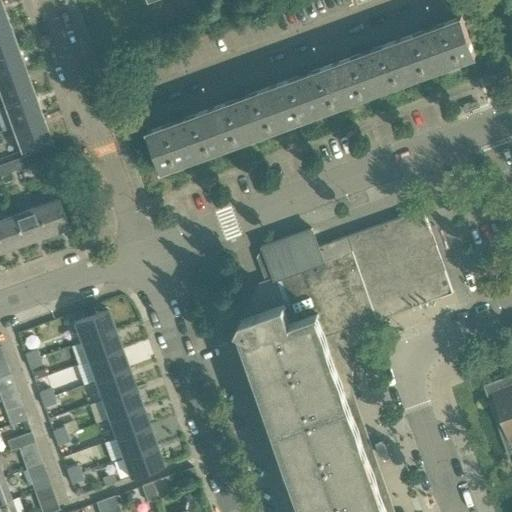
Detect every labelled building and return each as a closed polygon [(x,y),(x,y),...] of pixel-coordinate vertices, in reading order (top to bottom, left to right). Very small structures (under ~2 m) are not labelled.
[(0,2),(0,29),(9,26),(0,2)] [(405,37),(402,38),(416,77),(475,55),(462,17),(435,27),(433,20),(422,24),(424,30),(405,37)] [(0,53),(17,48),(9,26),(0,29),(0,53)] [(362,53),(342,60),(356,99),(416,77),(402,38),(372,49),(370,43),(360,46),(362,53)] [(0,80),(25,71),(17,48),(0,53),(0,80)] [(291,123),(356,99),(342,60),(278,84),(291,123)] [(5,105),(33,95),(25,71),(0,80),(0,92),(4,104),(5,105)] [(213,107),(227,147),(291,123),(278,84),(213,107)] [(13,129),(42,118),(33,95),(5,105),(13,129)] [(227,147),(213,107),(184,118),(182,111),(172,115),(174,121),(148,131),(162,170),(227,147)] [(42,118),(13,129),(21,152),(50,141),(42,118)] [(21,171),(45,162),(40,150),(17,159),(21,168),(21,171)] [(0,175),(21,168),(17,159),(0,164),(0,175)] [(34,207),(45,236),(68,228),(58,199),(34,207)] [(22,244),(45,236),(34,207),(12,215),(22,244)] [(453,292),(424,209),(316,247),(310,232),(313,230),(312,228),(261,246),(262,248),(263,247),(274,277),(266,280),(255,303),(258,313),(242,318),(238,328),(244,331),(308,511),(385,511),(347,403),(343,393),(341,380),(342,367),(345,355),(351,344),(358,334),(368,325),(379,318),(391,314),(453,292)] [(0,252),(22,244),(12,215),(0,219),(0,252)] [(80,341),(115,329),(107,309),(73,322),(80,341)] [(115,329),(80,341),(87,361),(122,348),(115,329)] [(0,376),(10,373),(1,347),(0,346),(0,376)] [(94,380),(129,368),(122,348),(87,361),(94,380)] [(28,362),(39,358),(37,351),(36,350),(25,354),(25,355),(28,362)] [(39,358),(28,362),(30,369),(42,365),(39,358)] [(129,368),(94,380),(101,400),(136,387),(129,368)] [(0,395),(2,402),(19,396),(10,373),(0,376),(0,395)] [(511,374),(491,382),(494,393),(488,395),(508,454),(511,453),(511,374)] [(108,419),(143,407),(136,387),(101,400),(108,419)] [(41,400),(53,396),(50,389),(50,388),(39,392),(39,393),(41,400)] [(10,424),(27,419),(19,396),(2,402),(6,411),(10,424)] [(53,396),(41,400),(44,407),(55,403),(53,396)] [(143,407),(108,419),(115,438),(150,426),(143,407)] [(55,438),(67,434),(64,427),(64,426),(52,430),(53,431),(55,438)] [(122,458),(157,445),(150,426),(115,438),(122,458)] [(10,450),(19,447),(35,441),(31,431),(7,440),(10,450)] [(67,434),(55,438),(58,445),(69,441),(67,434)] [(27,470),(43,464),(35,441),(19,447),(22,457),(27,470)] [(157,445),(122,458),(129,477),(164,465),(157,445)] [(35,492),(51,486),(43,464),(27,470),(32,483),(35,492)] [(69,477),(81,473),(78,466),(78,465),(67,469),(67,470),(69,477)] [(81,473),(69,477),(72,484),(83,480),(81,473)] [(151,483),(157,498),(180,490),(175,474),(151,483)] [(0,504),(12,500),(4,478),(0,479),(0,504)] [(148,502),(157,498),(151,483),(142,486),(148,502)] [(51,486),(35,492),(41,511),(54,511),(60,510),(51,486)] [(110,511),(119,511),(121,511),(115,495),(106,499),(110,511)] [(0,504),(0,511),(23,511),(18,498),(12,500),(0,504)] [(99,511),(110,511),(106,499),(96,502),(99,511)]
